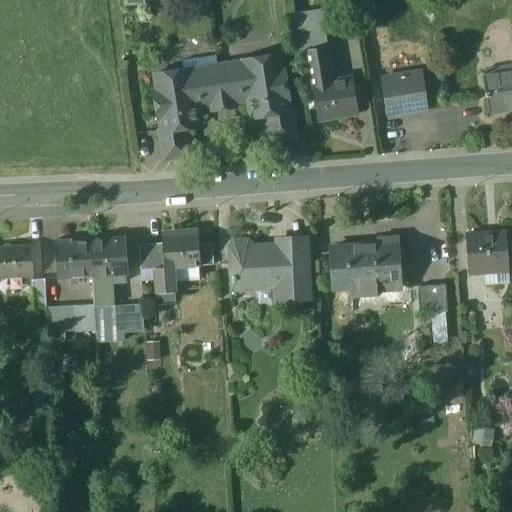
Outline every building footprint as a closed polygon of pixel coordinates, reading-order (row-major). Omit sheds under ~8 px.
[(319,11),(290,16),(296,52),(304,50),(305,50),(305,46),(324,43),(319,11)] [(511,29),(510,30),(511,41),(511,67),(481,73),(488,114),(511,110),(511,29)] [(305,50),(304,50),(306,64),(329,60),(327,47),(305,50)] [(215,56),(182,62),(183,72),(184,72),(185,80),(197,78),(197,76),(217,73),(215,56)] [(273,57),(249,61),(250,69),(238,71),(238,69),(217,73),(223,107),(236,106),(235,103),(249,101),(251,117),(265,115),(285,111),(285,110),(283,98),(287,98),(283,73),(276,74),(273,57)] [(329,60),(306,64),(310,87),(313,87),(312,85),(332,82),(329,60)] [(183,72),(159,76),(162,92),(155,93),(159,118),(163,117),(165,129),(165,130),(186,127),(199,125),(196,109),(210,107),(210,109),(223,107),(217,73),(197,76),(197,78),(185,80),(184,72),(183,72)] [(421,72),(382,79),(388,117),(427,111),(421,72)] [(332,82),(312,85),(313,87),(314,95),(307,96),(309,108),(316,107),(318,119),(356,113),(351,79),(332,82)] [(285,111),(265,115),(269,144),(296,139),(291,109),(285,110),(285,111)] [(186,127),(165,130),(165,129),(158,130),(163,161),(190,156),(186,127)] [(179,235),(162,236),(163,243),(164,268),(155,268),(156,292),(175,291),(173,267),(200,266),(199,245),(198,233),(196,233),(196,230),(178,231),(179,235)] [(505,231),(466,234),(469,273),(484,272),(508,270),(505,231)] [(71,239),(55,240),(58,278),(70,277),(71,283),(78,283),(77,277),(92,275),(90,241),(72,242),(71,239)] [(124,239),(90,241),(92,275),(109,274),(114,274),(125,273),(126,272),(124,239)] [(278,247),(251,248),(251,246),(247,242),(235,243),(231,246),(232,276),(231,276),(232,281),(233,281),(233,296),(236,296),(235,288),(259,287),(259,284),(274,283),(275,300),(307,298),(304,239),(278,241),(278,247)] [(378,245),(330,248),(333,290),(350,288),(350,297),(378,295),(378,290),(400,289),(400,284),(406,283),(403,244),(397,244),(397,239),(378,240),(378,245)] [(38,261),(42,261),(41,243),(33,243),(34,276),(38,276),(38,261)] [(163,243),(139,245),(140,269),(155,268),(164,268),(163,243)] [(212,244),(199,245),(200,266),(213,265),(212,244)] [(31,245),(0,247),(0,277),(33,275),(31,245)] [(508,270),(484,272),(485,284),(509,282),(508,270)] [(125,273),(114,274),(115,282),(125,281),(125,273)] [(109,274),(92,275),(94,306),(112,304),(109,274)] [(44,279),(32,280),(34,308),(46,307),(44,279)] [(445,285),(417,287),(419,313),(446,311),(445,285)] [(142,304),(121,305),(123,330),(144,329),(142,304)] [(109,305),(94,306),(94,308),(95,327),(96,342),(123,340),(123,330),(121,305),(109,306),(109,305)] [(74,306),(46,307),(49,343),(63,342),(63,331),(75,330),(75,328),(74,306)] [(94,308),(74,306),(75,328),(95,327),(94,308)] [(73,357),(61,357),(61,369),(73,369),(73,357)]
